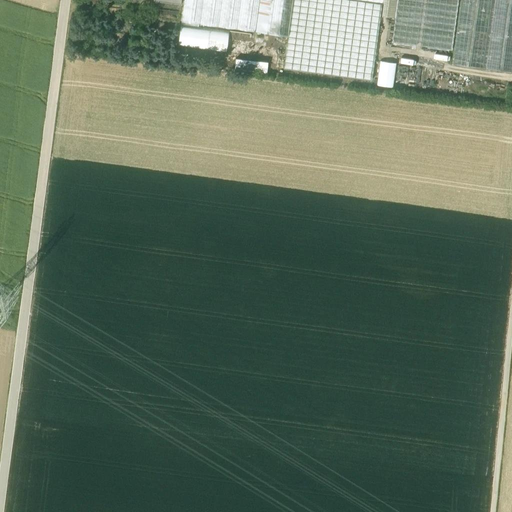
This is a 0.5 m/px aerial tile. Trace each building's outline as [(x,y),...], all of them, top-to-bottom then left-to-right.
[(184,0),(181,22),(255,33),(255,32),(269,34),(273,0),(184,0)] [(292,0),(273,0),(269,34),(287,37),(292,0)] [(292,0),(287,37),(288,37),(284,69),(371,81),(382,4),(383,4),(382,16),(395,18),(397,0),(292,0)] [(458,0),(397,0),(395,18),(392,43),(452,51),(458,0)] [(492,0),(460,0),(452,65),(483,69),(492,0)] [(511,0),(492,0),(483,69),(511,72),(511,0)] [(229,32),(181,25),(178,47),(226,53),(229,32)] [(268,63),(236,59),(234,71),(266,75),(268,63)] [(396,64),(380,61),(377,86),(393,88),(396,64)]
